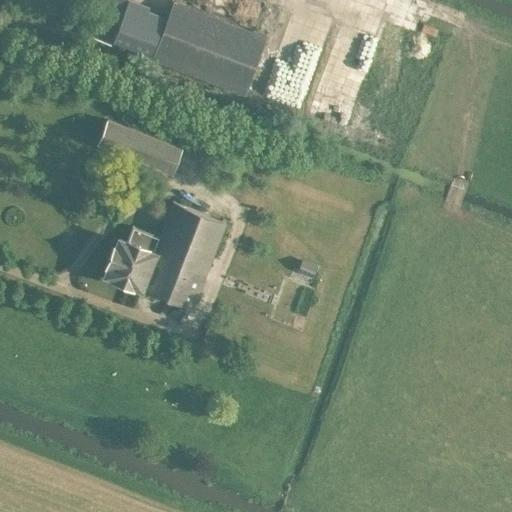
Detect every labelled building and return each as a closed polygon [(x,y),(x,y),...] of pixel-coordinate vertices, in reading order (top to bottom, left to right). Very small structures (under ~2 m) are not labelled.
[(165,10),(136,0),(96,0),(84,31),(111,42),(112,38),(149,52),(165,10)] [(182,0),(171,0),(151,54),(243,90),(266,32),(182,0)] [(284,53),(271,76),(295,89),(308,65),(284,53)] [(170,170),(180,145),(107,117),(97,141),(170,170)] [(106,271),(113,274),(130,281),(140,284),(140,285),(191,305),(225,218),(172,198),(158,234),(132,224),(126,239),(119,236),(106,271)] [(326,241),(304,233),(297,254),(319,262),(326,241)] [(306,282),(313,266),(295,259),(289,276),(306,282)]
